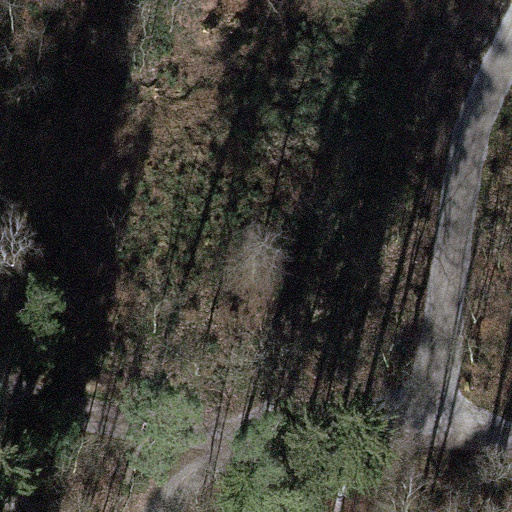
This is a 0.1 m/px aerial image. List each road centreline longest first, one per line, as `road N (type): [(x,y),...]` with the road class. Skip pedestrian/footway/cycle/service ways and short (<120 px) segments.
road 1 (track): [(511,432),(446,415),(248,434),(0,381)]
road 2 (track): [(511,121),(446,415)]
